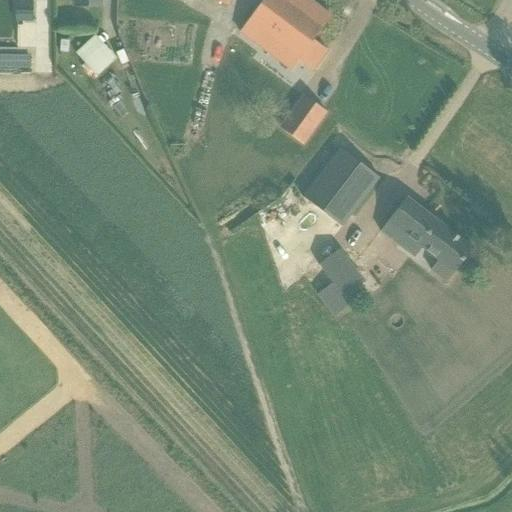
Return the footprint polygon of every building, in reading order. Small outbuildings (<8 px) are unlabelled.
[(296,60),(311,70),(325,51),(312,41),(329,17),(305,0),(262,0),(241,32),(291,68),(296,60)] [(32,3),(16,3),(16,21),(31,21),(32,3)] [(110,32),(86,51),(107,76),(131,57),(110,32)] [(0,67),(43,68),(43,51),(0,50),(0,67)] [(278,128),(303,146),(327,114),(302,95),(278,128)] [(341,227),(378,179),(340,150),(303,198),(341,227)] [(406,198),(380,232),(398,246),(405,236),(438,261),(430,271),(446,283),(472,249),(406,198)] [(338,249),(318,265),(332,284),(316,296),(331,316),(350,303),(345,295),(363,282),(338,249)] [(488,362),(504,339),(450,301),(434,323),(488,362)] [(415,354),(406,360),(417,377),(426,371),(415,354)]
